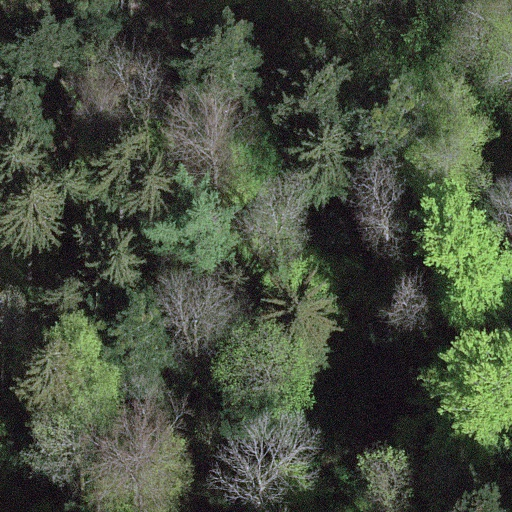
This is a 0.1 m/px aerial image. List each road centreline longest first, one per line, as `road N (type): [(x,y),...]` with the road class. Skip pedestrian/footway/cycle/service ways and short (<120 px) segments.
road 1 (track): [(0,75),(109,59),(511,183)]
road 2 (track): [(511,390),(317,479),(222,511)]
